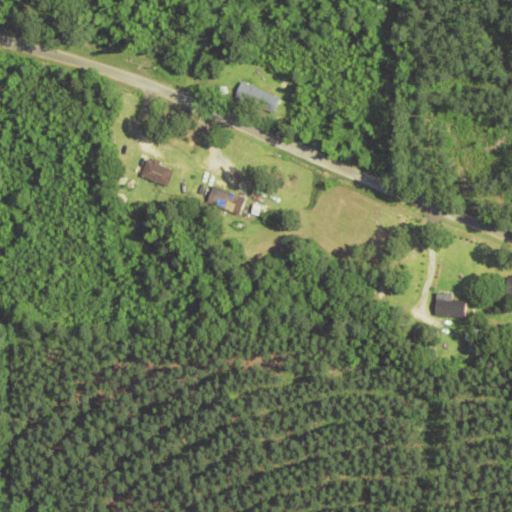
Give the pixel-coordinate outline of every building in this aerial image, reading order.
[(280,101),(242,82),(233,99),(272,117),(280,101)] [(173,172),(146,161),(139,178),(167,189),(173,172)] [(238,216),(243,200),(211,189),(206,205),(238,216)] [(511,297),(511,278),(506,277),(501,294),(511,297)] [(462,302),(450,302),(450,293),(433,293),(433,317),(462,317),(462,302)]
